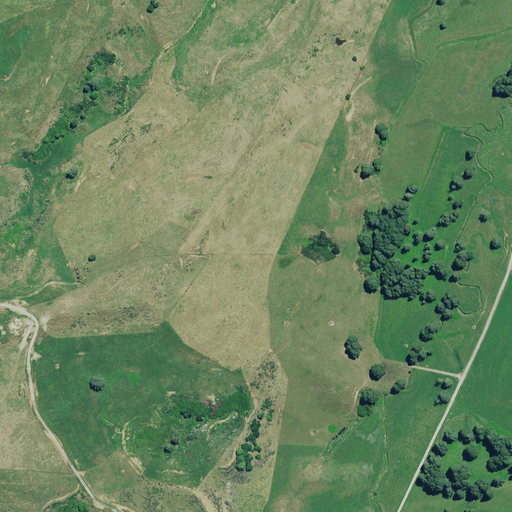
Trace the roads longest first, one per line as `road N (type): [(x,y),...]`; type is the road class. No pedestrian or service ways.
road 1 (track): [(511,259),(398,511)]
road 2 (track): [(0,304),(33,316),(35,408),(90,494),(119,511)]
